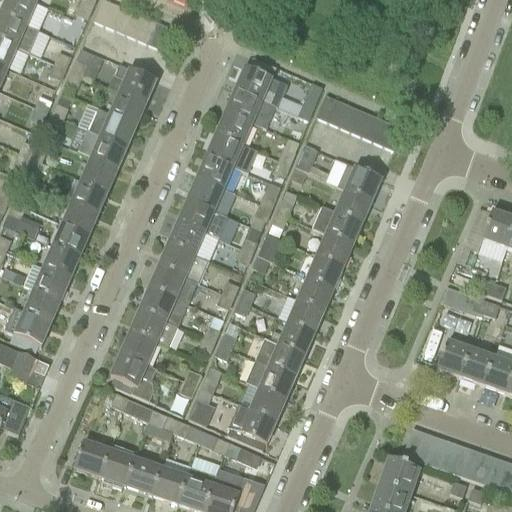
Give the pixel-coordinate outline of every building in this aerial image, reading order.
[(17,0),(8,0),(0,18),(12,24),(25,29),(37,35),(47,13),(34,7),(17,0)] [(94,0),(82,0),(80,7),(91,12),(96,1),(94,0)] [(91,25),(102,30),(112,8),(101,3),(91,25)] [(91,12),(80,7),(75,18),(86,23),(91,12)] [(102,30),(113,35),(123,12),(112,8),(102,30)] [(113,35),(124,39),(133,17),(123,12),(113,35)] [(124,39),(135,44),(144,22),(133,17),(124,39)] [(0,18),(0,44),(15,52),(28,57),(37,35),(25,29),(12,24),(0,18)] [(135,44),(146,49),(155,26),(144,22),(135,44)] [(146,49),(157,53),(166,31),(155,26),(146,49)] [(166,31),(157,53),(167,58),(177,36),(166,31)] [(0,44),(0,71),(6,74),(15,52),(0,44)] [(73,63),(68,74),(81,80),(81,79),(92,84),(101,62),(79,53),(74,63),(73,63)] [(56,56),(50,67),(62,72),(68,61),(56,56)] [(244,73),(235,95),(260,106),(274,112),(276,113),(280,103),(281,101),(286,90),(271,84),(275,73),(252,63),(247,74),(244,72),(243,73),(244,73)] [(62,72),(50,67),(45,79),(57,84),(62,72)] [(123,84),(118,95),(145,107),(154,86),(155,86),(156,85),(118,69),(114,80),(123,84)] [(81,80),(68,74),(63,86),(76,92),(81,80)] [(308,93),(303,104),(314,109),(319,98),(308,93)] [(118,95),(108,118),(135,129),(145,107),(118,95)] [(235,95),(225,117),(244,125),(250,128),(264,134),(274,112),(260,106),(235,95)] [(37,100),(31,111),(43,116),(48,105),(37,100)] [(315,122),(326,127),(335,105),(324,100),(315,122)] [(314,109),(303,104),(299,115),(309,120),(314,109)] [(326,127),(337,132),(347,110),(335,105),(326,127)] [(52,110),(49,118),(60,123),(64,115),(52,110)] [(337,132),(348,137),(358,114),(347,110),(337,132)] [(43,116),(31,111),(26,123),(38,128),(43,116)] [(348,137),(359,142),(369,119),(358,114),(348,137)] [(225,117),(215,139),(240,150),(250,128),(244,125),(225,117)] [(60,123),(49,118),(43,130),(55,135),(60,123)] [(108,118),(99,140),(125,151),(135,129),(108,118)] [(359,142),(370,146),(380,124),(369,119),(359,142)] [(370,146),(382,151),(391,129),(380,124),(370,146)] [(391,129),(382,151),(393,156),(402,134),(391,129)] [(77,157),(89,162),(116,173),(125,151),(99,140),(87,135),(77,157)] [(215,139),(206,161),(231,172),(240,150),(215,139)] [(20,145),(15,156),(29,162),(34,151),(20,145)] [(293,172),(304,177),(314,155),(301,149),(291,172),(293,172)] [(34,151),(29,162),(38,166),(42,155),(34,151)] [(281,154),(276,165),(289,171),(294,160),(281,154)] [(9,168),(24,175),(29,162),(15,156),(9,168)] [(206,161),(196,183),(221,194),(231,172),(206,161)] [(29,162),(24,175),(32,178),(38,166),(29,162)] [(89,162),(79,184),(106,196),(116,173),(89,162)] [(289,171),(276,165),(271,176),(284,182),(289,171)] [(381,183),(345,168),(336,190),(343,194),(369,205),(379,184),(380,185),(381,183)] [(293,172),(288,184),(301,190),(306,178),(304,177),(293,172)] [(196,183),(187,205),(212,216),(221,194),(196,183)] [(79,184),(70,206),(97,218),(106,196),(79,184)] [(0,188),(0,202),(5,204),(10,193),(0,188)] [(343,194),(333,216),(360,227),(369,205),(343,194)] [(14,198),(10,206),(22,211),(25,203),(14,198)] [(262,198),(257,209),(269,215),(274,204),(262,198)] [(278,204),(273,216),(286,222),(291,210),(278,204)] [(187,205),(177,227),(202,238),(219,245),(229,223),(212,216),(187,205)] [(22,211),(10,206),(5,218),(16,223),(22,211)] [(70,206),(60,228),(87,240),(97,218),(70,206)] [(269,215),(257,209),(252,220),(265,226),(269,215)] [(314,234),(324,238),(350,250),(360,227),(333,216),(323,212),(314,234)] [(286,222),(273,216),(268,228),(281,234),(286,222)] [(502,253),(505,254),(511,234),(511,223),(491,216),(485,234),(486,234),(482,245),(502,252),(502,253)] [(21,221),(16,235),(33,242),(39,228),(21,221)] [(177,227),(168,249),(193,260),(202,238),(177,227)] [(60,228),(50,250),(77,262),(87,240),(60,228)] [(324,238),(314,260),(341,272),(350,250),(324,238)] [(0,241),(0,254),(4,256),(9,246),(0,241)] [(243,242),(238,253),(250,259),(255,248),(243,242)] [(168,249),(158,271),(183,282),(196,287),(198,288),(207,266),(193,260),(168,249)] [(259,249),(254,260),(267,266),(272,254),(259,249)] [(50,250),(41,272),(68,284),(77,262),(50,250)] [(250,259),(238,253),(233,264),(245,270),(250,259)] [(267,266),(254,260),(249,272),(262,278),(267,266)] [(314,260),(305,282),(331,294),(341,272),(314,260)] [(158,271),(148,293),(173,304),(186,309),(196,287),(183,282),(158,271)] [(3,272),(0,279),(0,281),(19,289),(23,281),(3,272)] [(41,272),(31,294),(58,306),(68,284),(41,272)] [(305,282),(295,304),(322,316),(331,294),(305,282)] [(478,297),(488,301),(493,288),(482,284),(478,297)] [(224,286),(219,297),(231,303),(236,292),(224,286)] [(493,288),(488,301),(501,305),(505,292),(493,288)] [(148,293),(139,315),(164,326),(166,320),(173,304),(148,293)] [(240,293),(235,305),(248,310),(253,298),(240,293)] [(31,294),(22,316),(48,328),(58,306),(31,294)] [(231,303),(219,297),(214,308),(226,314),(231,303)] [(471,315),(483,319),(487,307),(476,303),(471,315)] [(295,304),(285,326),(312,338),(322,316),(295,304)] [(248,310),(235,305),(230,317),(243,322),(248,310)] [(487,307),(483,319),(494,324),(499,311),(487,307)] [(139,315),(129,337),(154,348),(169,354),(178,332),(164,326),(139,315)] [(48,328),(22,316),(12,339),(40,352),(41,350),(39,350),(48,328)] [(212,321),(208,331),(218,335),(222,325),(212,321)] [(285,326),(276,348),(303,360),(312,338),(285,326)] [(205,330),(199,341),(212,347),(217,336),(205,330)] [(129,337),(120,359),(145,370),(154,348),(129,337)] [(221,337),(216,349),(229,354),(234,342),(221,337)] [(212,347),(199,341),(195,352),(207,358),(212,347)] [(263,343),(253,365),(256,366),(293,382),(303,360),(278,349),(276,348),(263,343)] [(436,375),(460,383),(471,353),(466,352),(466,354),(447,347),(443,357),(442,357),(436,375)] [(229,354),(216,349),(211,361),(224,366),(229,354)] [(5,351),(0,362),(0,363),(6,366),(11,354),(5,351)] [(460,383),(483,391),(494,361),(471,353),(460,383)] [(8,382),(23,388),(33,363),(19,357),(8,382)] [(109,380),(109,381),(121,387),(118,394),(136,402),(148,407),(152,397),(151,387),(156,375),(145,370),(120,359),(110,381),(109,380)] [(483,391),(506,400),(511,383),(511,367),(494,361),(483,391)] [(34,364),(30,375),(43,381),(47,370),(34,364)] [(246,388),(257,392),(284,404),(293,382),(256,366),(246,388)] [(185,374),(180,385),(193,391),(198,380),(185,374)] [(202,382),(197,393),(209,398),(213,386),(202,382)] [(193,391),(180,385),(175,396),(188,402),(193,391)] [(238,410),(238,411),(274,426),(284,404),(257,392),(248,414),(238,410)] [(209,398),(197,393),(184,424),(202,431),(210,412),(204,410),(209,398)] [(0,433),(16,440),(15,441),(17,441),(29,412),(10,404),(0,399),(0,433)] [(114,399),(109,411),(121,416),(126,404),(114,399)] [(121,416),(146,427),(151,415),(126,404),(121,416)] [(274,426),(238,411),(225,441),(261,456),(264,449),(265,449),(266,448),(265,448),(274,426)] [(152,415),(147,427),(172,438),(178,426),(152,415)] [(178,426),(172,438),(183,443),(188,430),(178,426)] [(401,461),(413,465),(421,442),(409,438),(401,461)] [(413,465),(424,469),(432,446),(421,442),(413,465)] [(212,454),(223,459),(227,448),(217,443),(212,454)] [(424,469),(436,473),(444,450),(432,446),(424,469)] [(82,447),(73,475),(99,484),(108,456),(82,447)] [(227,448),(223,459),(234,464),(239,453),(227,448)] [(436,473),(447,477),(455,454),(444,450),(436,473)] [(447,477),(459,481),(467,458),(455,454),(447,477)] [(99,484),(125,492),(134,465),(108,456),(99,484)] [(459,481),(470,485),(478,462),(467,458),(459,481)] [(387,462),(378,489),(411,500),(420,475),(407,471),(408,469),(387,462)] [(470,485),(482,489),(490,466),(478,462),(470,485)] [(125,492),(151,501),(160,474),(134,465),(125,492)] [(482,489),(493,493),(501,470),(490,466),(482,489)] [(493,493),(505,497),(511,477),(511,474),(501,470),(493,493)] [(177,510),(182,511),(205,511),(215,482),(189,473),(186,482),(177,510)] [(151,501),(177,510),(186,482),(160,474),(151,501)] [(215,482),(205,511),(254,511),(261,494),(243,488),(217,479),(215,482)] [(447,499),(461,504),(465,492),(451,487),(447,499)] [(378,489),(369,511),(406,511),(411,500),(378,489)] [(471,494),(466,506),(479,511),(484,499),(471,494)]
